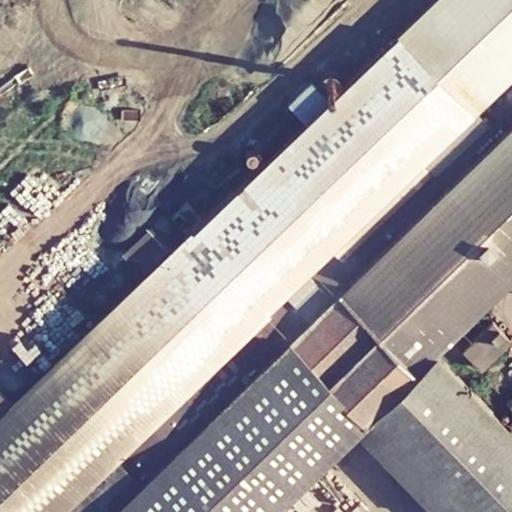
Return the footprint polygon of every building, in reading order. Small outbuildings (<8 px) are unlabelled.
[(274,511),(360,432),(390,463),(449,407),(419,375),(440,355),(511,285),(511,138),(343,297),(316,269),(375,212),(384,220),(399,206),(391,197),(511,80),(511,0),(441,0),(331,105),(308,80),(284,101),(308,127),(100,324),(14,404),(0,389),(0,511),(64,511),(121,457),(131,447),(250,332),(261,322),(287,349),(275,360),(156,472),(144,483),(113,511),(274,511)] [(50,325),(74,302),(54,280),(29,303),(50,325)] [(250,332),(275,360),(287,349),(261,322),(250,332)] [(462,351),(480,372),(510,341),(493,322),(462,351)] [(511,511),(511,429),(440,355),(419,375),(449,407),(390,463),(436,511),(451,511),(452,511),(511,511)] [(121,457),(144,483),(156,472),(131,447),(121,457)]
